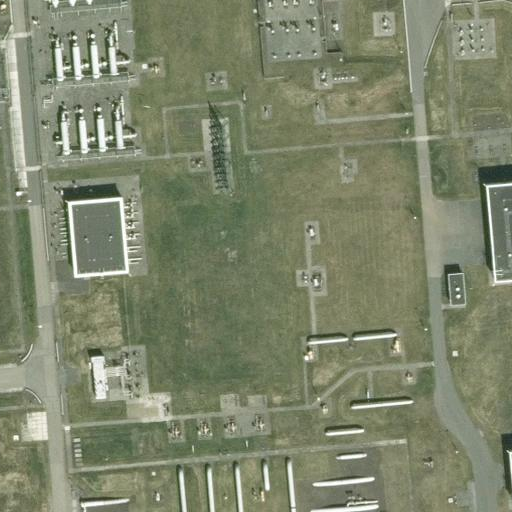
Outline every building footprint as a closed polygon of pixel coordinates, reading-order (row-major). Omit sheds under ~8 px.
[(57,0),(59,16),(122,10),(120,0),(57,0)] [(271,0),(275,63),(328,60),(325,0),(271,0)] [(511,182),(486,184),(495,282),(511,280),(511,182)] [(122,197),(68,202),(74,277),(129,273),(122,197)] [(451,309),(467,308),(464,277),(449,279),(451,309)] [(92,357),(96,399),(106,399),(103,357),(92,357)]
